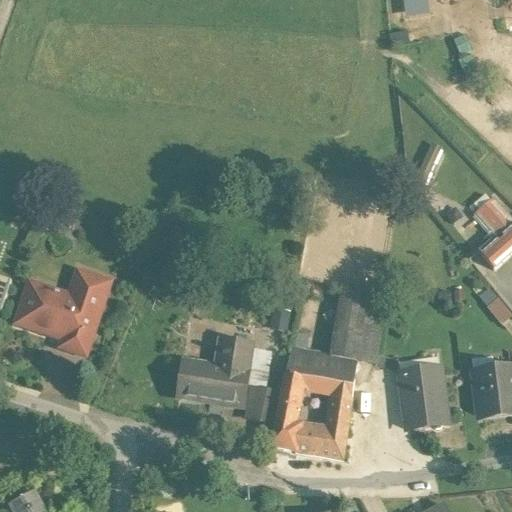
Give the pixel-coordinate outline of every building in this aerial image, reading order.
[(431,6),(407,7),(408,31),(432,30),(431,6)] [(467,32),(446,33),(447,51),(468,49),(467,32)] [(432,158),(420,184),(414,196),(422,200),(439,162),(432,158)] [(511,233),(511,230),(494,210),(490,213),(510,235),(511,233)] [(510,235),(490,213),(475,227),(494,249),(510,235)] [(494,249),(478,263),(483,270),(511,244),(511,236),(510,235),(494,249)] [(511,244),(483,270),(493,282),(511,265),(511,244)] [(49,314),(26,307),(16,338),(63,353),(69,336),(95,345),(111,296),(78,285),(70,310),(58,306),(58,305),(52,303),(49,314)] [(0,291),(0,324),(1,325),(12,295),(0,291)] [(348,296),(335,374),(356,379),(375,377),(387,303),(348,296)] [(493,315),(484,323),(497,339),(507,332),(493,315)] [(95,345),(69,336),(63,353),(61,362),(87,370),(95,345)] [(302,346),(295,345),(291,361),(299,363),(302,346)] [(220,354),(216,380),(183,376),(178,411),(219,417),(218,418),(243,422),(253,359),(220,354)] [(299,363),(291,361),(286,387),(304,394),(309,369),(310,365),(299,363)] [(335,374),(309,369),(304,394),(303,402),(331,406),(332,396),(352,400),(356,379),(335,374)] [(492,369),(471,372),(473,384),(493,382),(492,369)] [(511,379),(493,382),(473,384),(478,428),(511,423),(511,379)] [(440,382),(400,387),(407,441),(434,438),(437,440),(441,439),(443,436),(447,436),(440,382)] [(286,387),(272,459),(295,463),(300,437),(296,436),(303,402),(304,394),(286,387)] [(332,396),(331,406),(326,446),(345,450),(352,400),(332,396)] [(278,405),(255,401),(249,431),(272,436),(278,405)] [(310,439),(300,437),(295,463),(311,466),(315,444),(310,439)] [(326,446),(315,444),(311,466),(341,471),(345,450),(326,446)]
